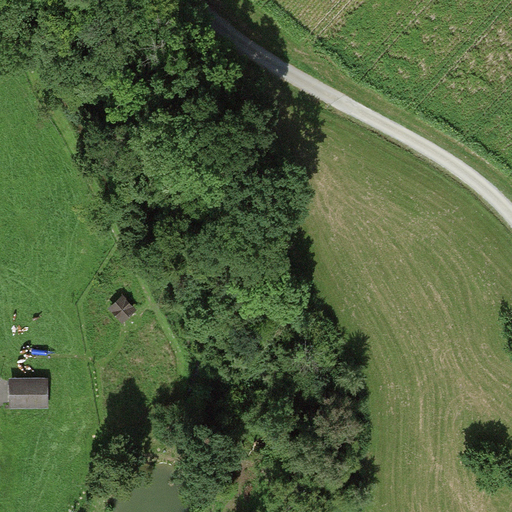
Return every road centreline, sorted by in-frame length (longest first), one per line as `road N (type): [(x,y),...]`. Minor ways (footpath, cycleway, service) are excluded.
road 1 (track): [(325,95),(466,175),(511,215)]
road 2 (residential): [(325,95),(186,0)]
